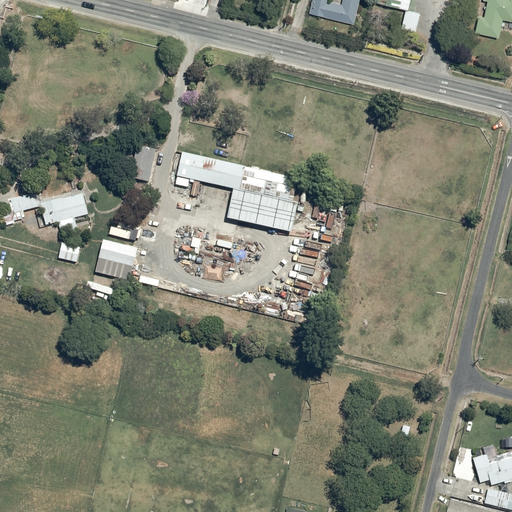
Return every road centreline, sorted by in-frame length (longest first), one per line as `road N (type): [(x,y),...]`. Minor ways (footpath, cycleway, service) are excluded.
road 1 (secondary): [(511,104),(84,0)]
road 2 (residential): [(511,161),(458,380)]
road 3 (residential): [(458,380),(425,511)]
